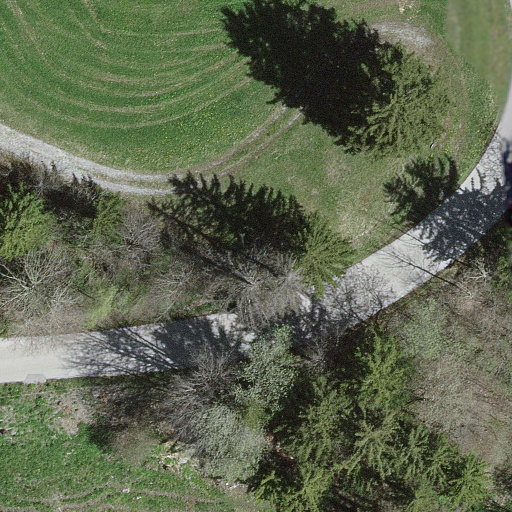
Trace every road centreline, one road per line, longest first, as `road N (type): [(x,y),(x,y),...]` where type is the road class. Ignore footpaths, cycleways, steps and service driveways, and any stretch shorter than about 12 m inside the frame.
road 1 (track): [(0,149),(104,189),(182,183),(241,147),(347,55),(396,48),(432,79),(438,116),(412,254)]
road 2 (unclassified): [(0,371),(238,334),(362,284),(412,254),(498,148),(511,115)]
